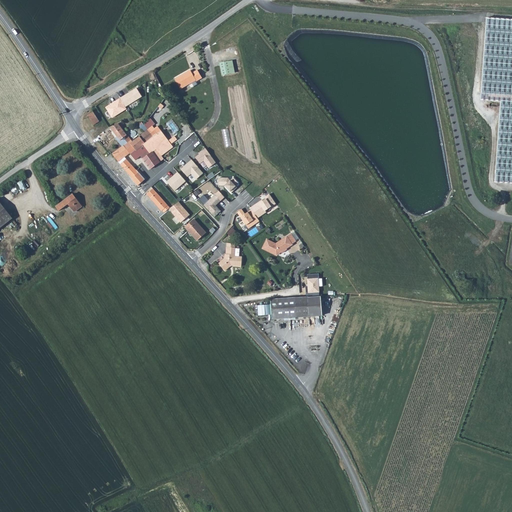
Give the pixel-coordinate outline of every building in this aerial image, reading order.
[(233,60),(221,62),(224,76),(236,73),(233,60)] [(183,73),(175,78),(181,88),(195,80),(196,81),(202,78),(197,70),(191,72),(190,71),(184,74),(183,73)] [(120,98),(125,107),(142,97),(137,88),(120,98)] [(120,98),(105,107),(113,118),(126,109),(125,107),(120,98)] [(99,121),(93,111),(87,115),(93,125),(99,121)] [(118,141),(122,146),(123,147),(133,140),(131,139),(127,134),(118,122),(110,128),(119,140),(118,141)] [(153,126),(148,129),(153,136),(161,130),(157,125),(154,127),(153,126)] [(222,129),(227,147),(233,145),(228,128),(222,129)] [(148,129),(140,135),(145,143),(152,137),(153,136),(148,129)] [(153,136),(152,137),(164,153),(173,146),(161,130),(153,136)] [(122,146),(112,153),(118,161),(129,153),(134,159),(140,155),(149,148),(159,161),(164,158),(161,155),(164,153),(152,137),(145,143),(140,135),(133,140),(123,147),(122,146)] [(149,148),(140,155),(150,168),(159,161),(149,148)] [(206,148),(199,153),(200,154),(196,157),(200,164),(204,161),(209,168),(216,163),(206,148)] [(184,166),(181,168),(188,176),(191,173),(196,179),(203,172),(191,159),(186,164),(186,165),(185,166),(184,166)] [(129,162),(123,166),(126,170),(125,170),(132,177),(131,178),(139,186),(145,180),(129,162)] [(177,171),(167,181),(175,190),(185,181),(177,171)] [(219,178),(219,185),(225,186),(231,193),(237,187),(236,186),(239,183),(233,177),(230,180),(228,178),(219,178)] [(154,189),(148,194),(164,211),(164,210),(166,212),(169,209),(171,207),(154,189)] [(73,194),(56,207),(60,211),(69,204),(75,212),(82,207),(73,194)] [(259,202),(254,206),(261,216),(266,212),(265,211),(276,203),(270,194),(265,197),(266,199),(260,203),(259,202)] [(215,195),(203,205),(214,217),(221,211),(215,205),(217,204),(221,201),(215,195)] [(191,215),(179,201),(171,207),(169,209),(181,223),(191,215)] [(0,202),(0,227),(12,218),(0,202)] [(241,209),(237,213),(249,229),(260,221),(251,209),(248,212),(248,213),(246,215),(241,209)] [(194,219),(185,227),(197,240),(206,232),(194,219)] [(9,239),(14,235),(6,225),(1,229),(9,239)] [(1,231),(0,232),(0,249),(9,242),(1,231)] [(276,244),(267,240),(263,249),(277,256),(282,252),(280,250),(285,247),(287,249),(293,245),(292,244),(297,242),(291,234),(287,237),(288,238),(286,240),(285,238),(276,244)] [(222,259),(217,263),(224,271),(231,266),(240,266),(240,257),(233,256),(233,248),(232,248),(224,248),(224,253),(222,253),(222,259)] [(319,273),(307,274),(308,286),(305,286),(306,293),(319,292),(318,279),(319,279),(319,273)] [(305,297),(271,299),(271,301),(273,320),(321,317),(320,296),(305,297)]
